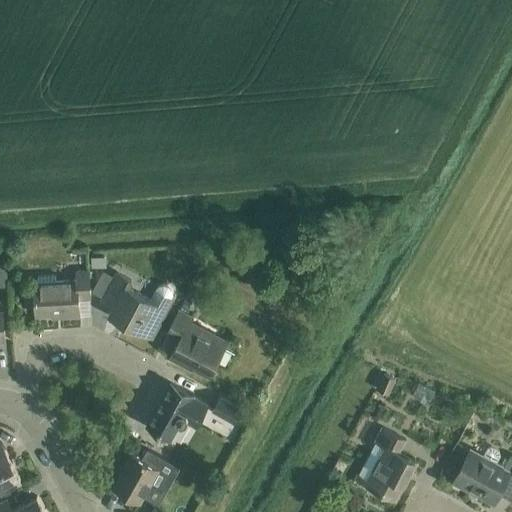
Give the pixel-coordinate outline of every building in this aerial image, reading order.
[(103,254),(90,255),(90,268),(103,267),(103,254)] [(0,295),(9,296),(9,263),(0,262),(0,295)] [(37,278),(37,283),(34,283),(36,315),(62,313),(62,318),(80,317),(79,299),(91,299),(89,269),(74,270),(74,281),(55,282),(55,277),(37,278)] [(155,289),(150,300),(127,288),(131,281),(117,274),(102,302),(113,307),(109,314),(152,337),(167,309),(173,297),(171,296),(173,292),(171,288),(167,285),(163,284),(158,285),(155,289)] [(181,305),(189,309),(197,293),(190,289),(181,305)] [(179,310),(167,334),(179,340),(171,356),(208,376),(223,347),(229,336),(227,335),(226,336),(224,340),(190,322),(191,318),(192,317),(179,310)] [(29,315),(20,316),(20,328),(30,327),(29,315)] [(395,378),(384,373),(377,388),(389,393),(395,378)] [(424,380),(418,389),(433,399),(440,390),(424,380)] [(205,381),(200,389),(216,400),(222,391),(205,381)] [(196,425),(207,405),(170,384),(147,425),(171,438),(180,422),(182,423),(186,422),(187,419),(196,425)] [(240,411),(242,408),(221,397),(213,411),(234,422),(240,411)] [(359,472),(357,477),(367,483),(395,498),(415,460),(399,451),(405,439),(383,427),(376,440),(375,442),(382,445),(366,476),(359,472)] [(0,489),(20,478),(0,440),(0,489)] [(471,449),(454,480),(495,502),(499,493),(511,500),(511,456),(510,456),(504,467),(495,462),(499,456),(497,451),(489,447),(485,448),(482,455),(471,449)] [(132,453),(112,488),(139,503),(150,485),(164,493),(179,466),(147,448),(141,458),(132,453)] [(6,500),(0,503),(0,511),(44,511),(37,497),(12,510),(6,500)]
